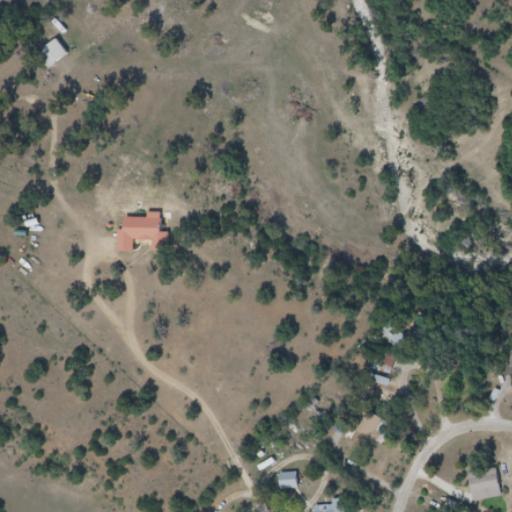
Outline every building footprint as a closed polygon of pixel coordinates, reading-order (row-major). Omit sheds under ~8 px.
[(65,41),(48,52),(58,68),(75,57),(65,41)] [(169,222),(156,222),(156,228),(135,227),(135,240),(128,239),(128,262),(142,262),(142,250),(165,250),(165,260),(178,260),(178,237),(172,237),(173,226),(169,226),(169,222)] [(398,353),(417,340),(402,316),(383,328),(398,353)] [(383,361),(373,388),(398,396),(402,385),(397,383),(402,367),(383,361)] [(371,417),(367,428),(370,429),(367,438),(391,446),(397,426),(371,417)] [(288,474),(289,494),(306,493),(305,473),(288,474)] [(477,484),(483,508),(511,500),(506,477),(477,484)] [(340,502),(340,507),(324,508),(324,511),(355,511),(355,510),(349,511),(349,501),(340,502)]
